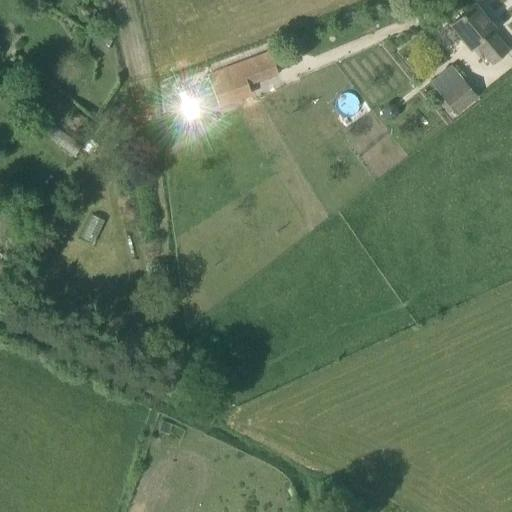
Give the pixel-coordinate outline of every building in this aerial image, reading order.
[(491,30),(494,27),(474,3),(449,24),(470,48),(476,44),(492,63),(507,50),(491,30)] [(213,84),(199,89),(205,107),(219,102),(221,106),(250,95),(247,85),(277,75),(268,52),(209,74),(213,84)] [(448,113),(453,108),(458,113),(476,96),(460,79),(442,95),(444,98),(439,103),(448,113)] [(188,118),(200,112),(189,88),(176,94),(188,118)] [(0,235),(3,238),(15,221),(7,215),(0,224),(0,235)] [(16,223),(2,239),(10,246),(24,230),(16,223)]
